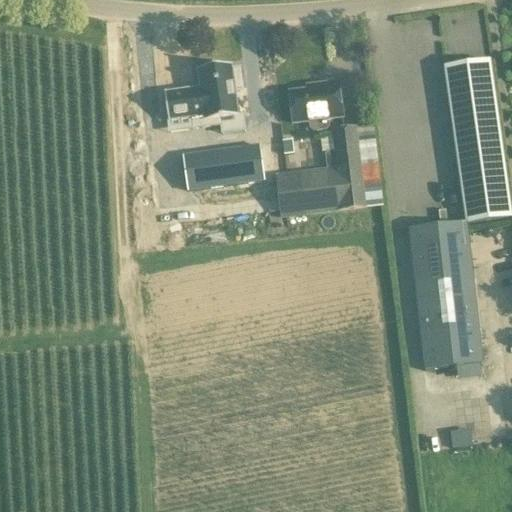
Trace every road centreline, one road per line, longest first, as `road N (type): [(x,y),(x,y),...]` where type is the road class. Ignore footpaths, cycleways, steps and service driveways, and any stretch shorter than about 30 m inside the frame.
road 1 (unknown): [(374,6),(411,377),(430,388),(488,371),(499,331),(490,237)]
road 2 (unclassified): [(21,0),(183,15),(409,0)]
